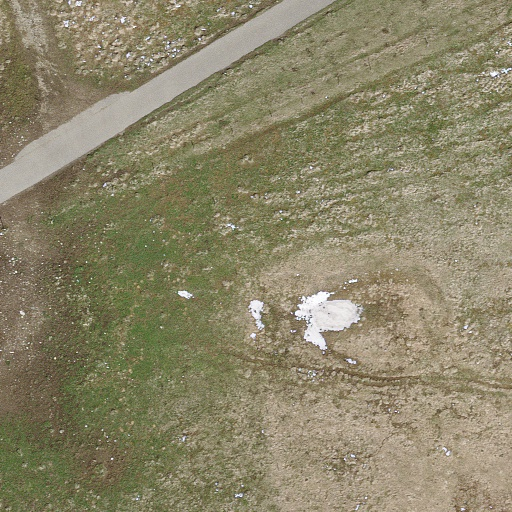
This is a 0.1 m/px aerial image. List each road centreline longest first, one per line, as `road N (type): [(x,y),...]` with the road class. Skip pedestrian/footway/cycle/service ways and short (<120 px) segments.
road 1 (track): [(84,137),(314,0)]
road 2 (track): [(84,137),(32,0)]
